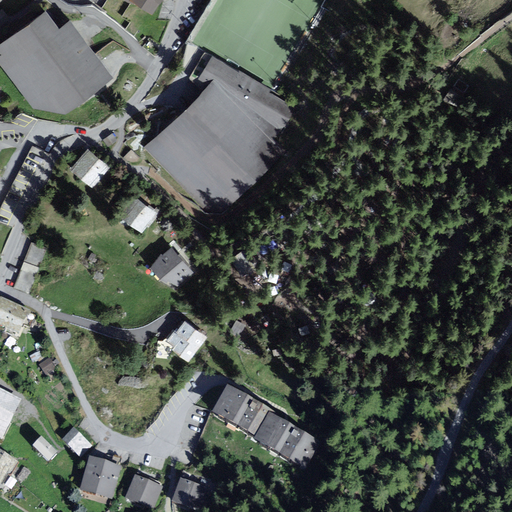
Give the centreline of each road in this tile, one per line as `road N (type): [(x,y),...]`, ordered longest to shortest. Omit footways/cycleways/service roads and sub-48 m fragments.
road 1 (residential): [(187,0),(155,72),(119,119),(71,145),(42,176),(0,265)]
road 2 (residential): [(423,511),(471,391),(511,328)]
